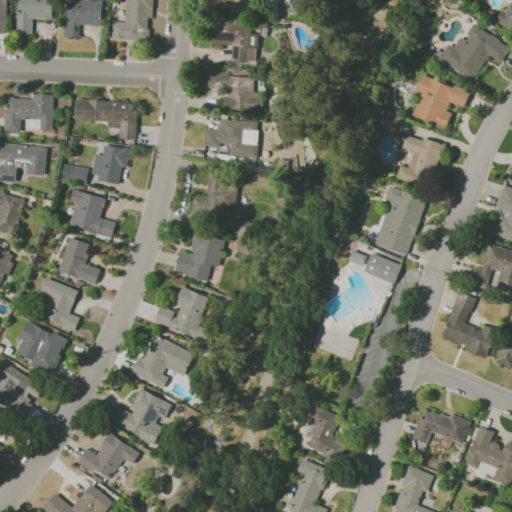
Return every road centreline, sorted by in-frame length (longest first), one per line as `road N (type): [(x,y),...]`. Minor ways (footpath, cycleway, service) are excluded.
road 1 (residential): [(179,0),(167,156),(132,289),(86,388),(0,504)]
road 2 (residential): [(511,109),(483,159),(445,265),(368,511)]
road 3 (residential): [(176,72),(0,68)]
